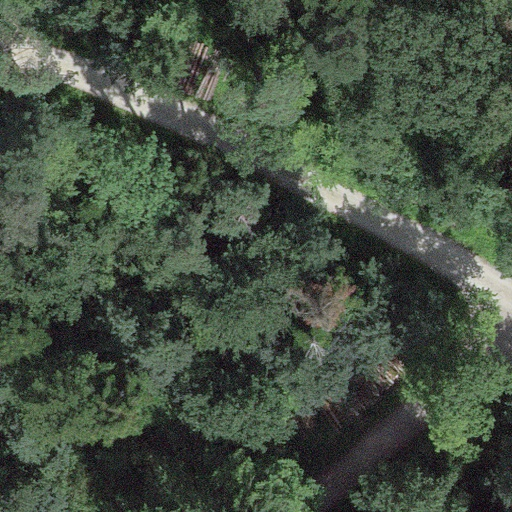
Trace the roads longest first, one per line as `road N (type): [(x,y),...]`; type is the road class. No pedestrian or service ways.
road 1 (track): [(511,308),(161,124),(0,76)]
road 2 (track): [(307,511),(511,334)]
